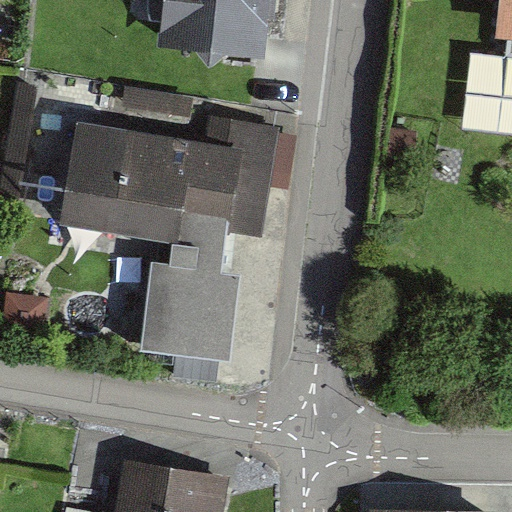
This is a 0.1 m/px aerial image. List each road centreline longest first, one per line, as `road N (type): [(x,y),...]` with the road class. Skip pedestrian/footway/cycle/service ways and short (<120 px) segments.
road 1 (residential): [(316,449),(360,0)]
road 2 (residential): [(0,377),(250,420),(316,449)]
road 3 (residential): [(316,449),(511,453)]
